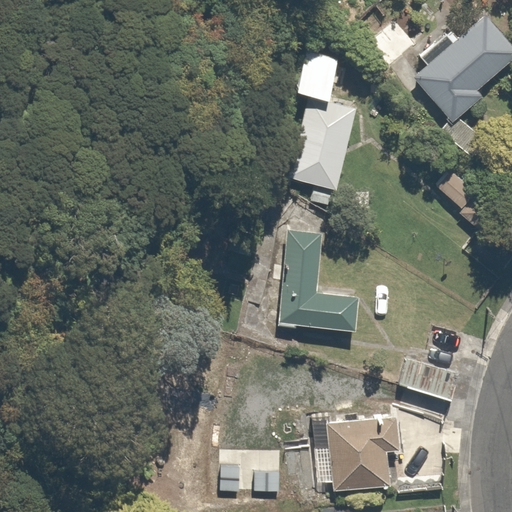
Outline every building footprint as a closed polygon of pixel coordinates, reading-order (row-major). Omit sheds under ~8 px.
[(448,118),(477,94),(471,87),(511,52),(511,47),(481,11),(450,37),(445,31),(418,54),(425,63),(411,74),(448,118)] [(335,187),(354,106),(306,94),(287,176),(335,187)] [(448,164),(429,181),(468,223),(487,206),(448,164)] [(313,290),(318,227),(284,225),(276,322),(353,329),(356,293),(313,290)] [(486,286),(465,271),(452,290),(473,305),(486,286)] [(404,383),(399,403),(445,417),(458,372),(405,357),(398,382),(404,383)] [(397,446),(394,411),(324,417),(330,489),(387,484),(383,448),(397,446)]
